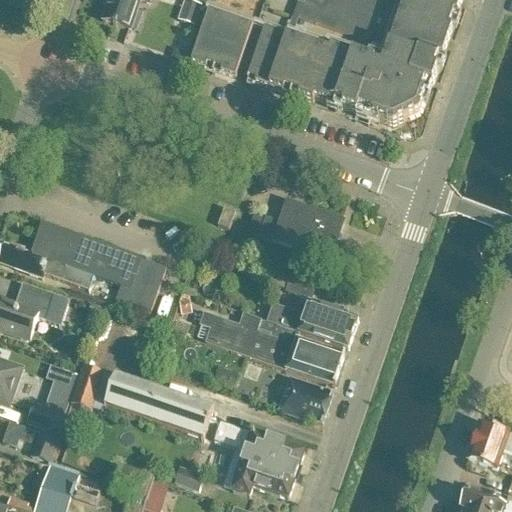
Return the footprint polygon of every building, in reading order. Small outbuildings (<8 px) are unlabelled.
[(111,0),(103,27),(131,36),(141,7),(149,10),(152,0),(111,0)] [(433,92),(463,4),(449,0),(407,0),(382,74),(374,71),(375,68),(331,53),(330,57),(265,35),(247,86),(313,108),(314,105),(393,132),(419,119),(429,91),(433,92)] [(385,0),(288,0),(292,6),(298,8),(294,21),(369,47),(385,0)] [(195,30),(202,11),(185,5),(178,24),(195,30)] [(209,17),(191,68),(213,76),(231,25),(209,17)] [(253,32),(231,25),(213,76),(236,83),(253,32)] [(339,239),(343,228),(304,214),(305,212),(287,206),(279,227),(272,247),(331,267),(332,266),(330,265),(336,247),(341,248),(344,240),(339,239)] [(235,218),(225,214),(218,231),(229,235),(235,218)] [(259,243),(265,225),(254,221),(248,239),(259,243)] [(272,247),(279,227),(266,223),(266,225),(265,225),(259,243),(272,247)] [(143,267),(43,230),(36,251),(136,287),(143,267)] [(36,251),(33,260),(6,251),(0,266),(13,272),(15,276),(43,286),(44,281),(90,297),(96,283),(122,293),(115,310),(149,322),(167,276),(143,267),(136,287),(36,251)] [(317,293),(281,280),(276,292),(287,296),(287,298),(303,304),(306,298),(314,301),(317,293)] [(16,312),(2,308),(0,314),(0,334),(31,345),(38,325),(46,327),(55,301),(23,291),(16,312)] [(267,328),(300,339),(348,356),(358,326),(309,310),(306,321),(273,310),(267,328)] [(346,363),(298,346),(300,339),(267,328),(244,320),(240,332),(205,320),(200,332),(211,336),(206,350),(255,366),(263,369),(335,394),(346,363)] [(0,409),(9,412),(22,375),(0,367),(0,409)] [(204,446),(214,416),(84,372),(72,408),(104,419),(107,413),(204,446)] [(323,430),(333,400),(291,386),(280,419),(304,427),(305,424),(323,430)] [(58,441),(65,422),(34,410),(27,430),(58,441)] [(235,462),(297,482),(305,458),(221,430),(218,438),(223,440),(220,449),(237,455),(235,462)] [(511,460),(511,441),(480,431),(468,466),(497,476),(504,457),(511,460)] [(50,470),(59,445),(40,439),(32,463),(50,470)] [(297,482),(235,462),(225,492),(234,495),(232,498),(250,504),(253,494),(289,506),(297,482)] [(36,511),(71,511),(81,485),(50,474),(36,511)] [(81,485),(71,511),(144,511),(153,487),(116,474),(108,495),(81,485)] [(199,500),(205,484),(180,475),(174,491),(199,500)] [(511,511),(511,510),(510,511),(505,511),(494,508),(495,505),(481,500),(480,503),(468,498),(462,511),(511,511)] [(13,500),(9,508),(18,511),(28,511),(31,508),(13,500)]
